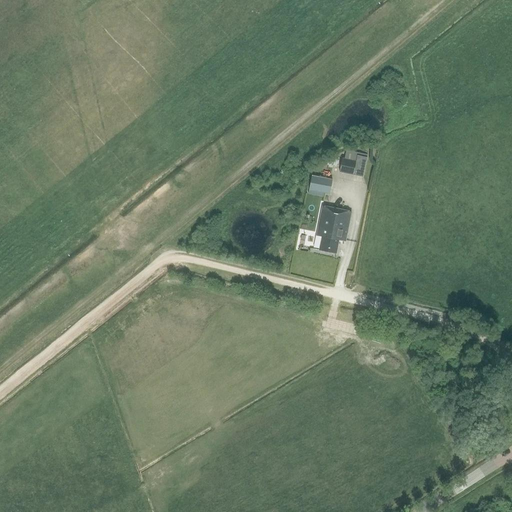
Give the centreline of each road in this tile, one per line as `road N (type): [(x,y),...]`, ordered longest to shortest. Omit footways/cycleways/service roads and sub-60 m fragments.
road 1 (track): [(0,395),(172,260),(336,295)]
road 2 (track): [(336,295),(449,321),(511,360)]
